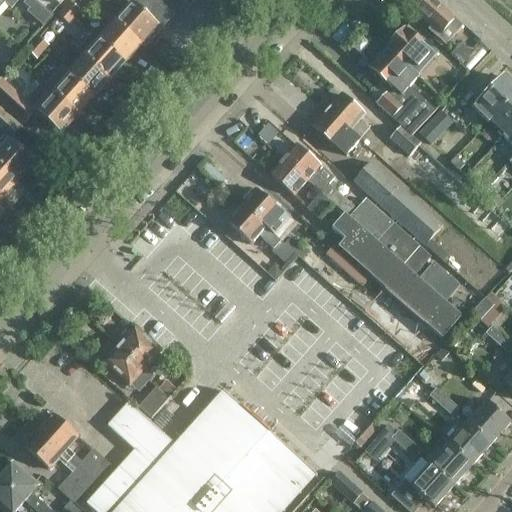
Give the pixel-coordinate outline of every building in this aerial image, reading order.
[(0,0),(0,9),(5,4),(12,10),(20,0),(0,0)] [(42,26),(54,14),(39,0),(23,0),(20,4),(42,26)] [(172,13),(156,0),(88,0),(104,14),(141,47),(172,13)] [(183,0),(156,0),(172,13),(183,0)] [(431,0),(427,0),(416,13),(431,27),(428,30),(438,39),(447,29),(455,36),(463,28),(455,20),(431,0)] [(65,11),(75,20),(81,12),(71,3),(65,11)] [(59,17),(59,18),(69,26),(75,20),(65,11),(59,17)] [(141,47),(104,14),(103,14),(112,22),(97,40),(125,65),(141,47)] [(64,26),(57,20),(49,29),(56,34),(64,26)] [(404,30),(387,50),(417,78),(436,58),(404,30)] [(50,47),(40,39),(40,38),(33,45),(43,54),(50,47)] [(125,65),(97,40),(81,57),(109,83),(125,65)] [(459,80),(479,57),(463,43),(443,65),(459,80)] [(43,54),(33,45),(27,52),(37,62),(43,54)] [(417,78),(387,50),(370,69),(392,89),(376,106),(412,138),(436,113),(416,95),(416,96),(410,89),(419,79),(417,78)] [(109,83),(81,57),(66,74),(94,100),(109,83)] [(94,100),(66,74),(50,91),(43,85),(43,86),(78,117),(94,100)] [(474,109),(489,125),(511,101),(511,87),(504,79),(474,109)] [(78,117),(43,86),(25,106),(0,83),(0,104),(24,126),(35,113),(62,136),(78,117)] [(443,101),(451,92),(446,88),(438,96),(443,101)] [(340,97),(327,112),(360,141),(370,130),(360,121),(364,117),(340,97)] [(511,101),(489,125),(504,139),(511,131),(511,101)] [(0,109),(0,134),(5,139),(3,140),(0,138),(0,168),(19,185),(35,167),(9,143),(21,129),(0,109)] [(360,141),(327,112),(313,128),(347,158),(361,142),(360,141)] [(441,113),(419,136),(432,147),(439,140),(453,124),(441,113)] [(509,228),(411,139),(400,129),(389,141),(409,159),(405,163),(495,244),(509,228)] [(283,161),(308,183),(345,215),(416,278),(430,262),(365,203),(356,212),(315,175),(321,168),(296,146),(283,161)] [(459,173),(465,167),(456,158),(450,165),(459,173)] [(308,183),(283,161),(270,176),(285,190),(283,192),(292,200),(300,190),(308,183)] [(426,248),(444,228),(402,192),(371,164),(355,182),(426,248)] [(19,185),(0,168),(0,200),(3,203),(19,185)] [(481,192),(487,186),(478,178),(472,184),(481,192)] [(256,191),(241,207),(274,237),(289,221),(256,191)] [(274,237),(241,207),(226,224),(252,246),(259,238),(274,251),(272,253),(282,262),(284,259),(291,265),(298,258),(274,237)] [(345,215),(332,230),(345,242),(338,250),(442,342),(462,319),(345,215)] [(395,302),(379,320),(409,347),(425,329),(395,302)] [(480,317),(474,324),(486,335),(509,356),(511,351),(511,344),(492,328),(480,317)] [(161,353),(135,330),(120,347),(145,370),(161,353)] [(145,370),(120,347),(104,365),(130,387),(145,370)] [(158,390),(169,400),(177,391),(166,382),(158,390)] [(452,419),(460,411),(437,390),(431,396),(432,400),(452,419)] [(120,469),(86,505),(93,511),(285,511),(317,477),(223,392),(175,446),(149,422),(129,404),(107,428),(136,453),(121,470),(120,469)] [(487,404),(468,425),(491,446),(511,425),(487,404)] [(79,439),(54,417),(39,433),(94,483),(110,466),(93,451),(93,452),(82,464),(75,457),(68,451),(79,439)] [(468,425),(449,446),(473,467),(491,446),(468,425)] [(390,443),(392,440),(415,461),(422,453),(399,432),(395,437),(386,429),(381,435),(390,443)] [(94,483),(39,433),(25,449),(50,472),(61,460),(67,466),(75,473),(59,490),(75,505),(94,483)] [(449,446),(430,467),(454,488),(473,467),(449,446)] [(13,465),(0,479),(0,481),(24,503),(38,487),(13,465)] [(434,509),(454,488),(430,467),(411,488),(434,509)] [(381,511),(339,474),(330,484),(360,511),(381,511)] [(16,511),(24,503),(0,481),(0,509),(3,511),(16,511)] [(51,511),(32,495),(24,503),(34,511),(81,511),(82,511),(71,502),(61,511),(51,511)]
